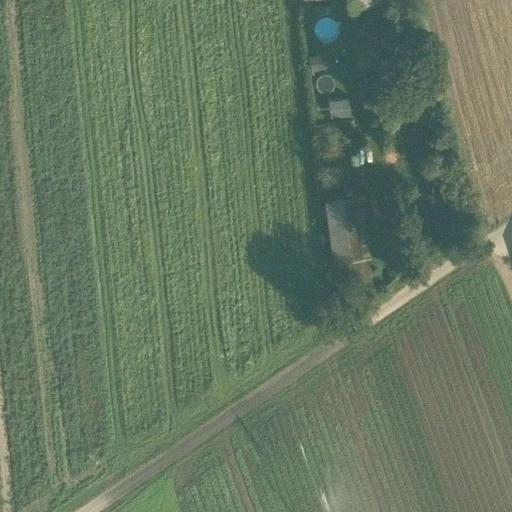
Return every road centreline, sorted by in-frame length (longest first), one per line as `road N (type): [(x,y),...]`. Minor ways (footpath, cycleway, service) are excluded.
road 1 (track): [(69,511),(170,0)]
road 2 (unclassified): [(511,227),(87,511)]
